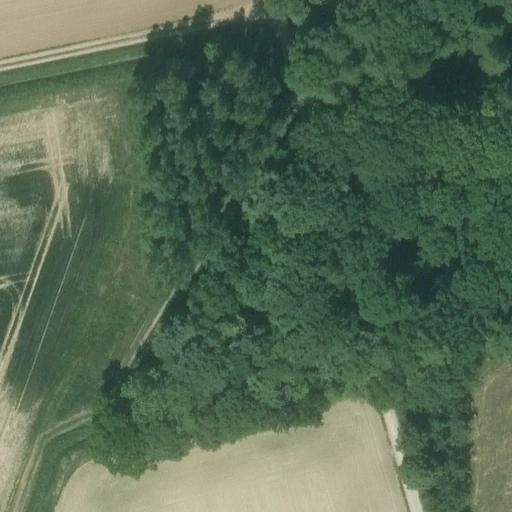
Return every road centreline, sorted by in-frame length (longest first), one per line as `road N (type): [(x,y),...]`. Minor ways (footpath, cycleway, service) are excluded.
road 1 (unclassified): [(274,0),(416,511)]
road 2 (track): [(0,72),(277,9)]
road 3 (track): [(302,100),(185,289)]
